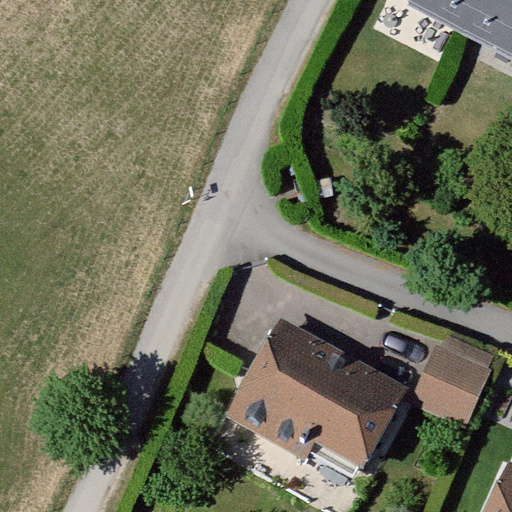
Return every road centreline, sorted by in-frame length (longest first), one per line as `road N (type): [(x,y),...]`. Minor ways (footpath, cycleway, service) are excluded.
road 1 (residential): [(220,211),(83,511)]
road 2 (residential): [(220,211),(511,332)]
road 3 (residential): [(313,0),(220,211)]
